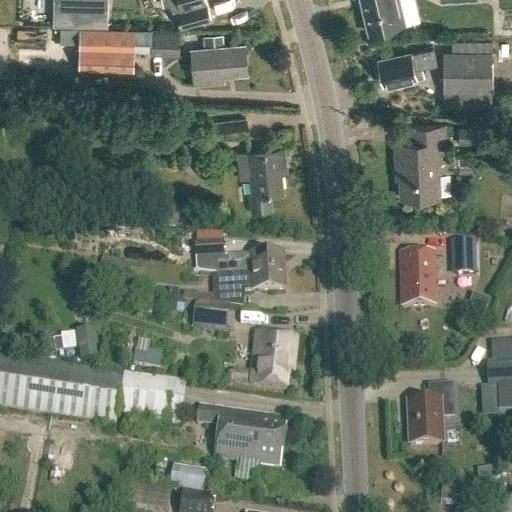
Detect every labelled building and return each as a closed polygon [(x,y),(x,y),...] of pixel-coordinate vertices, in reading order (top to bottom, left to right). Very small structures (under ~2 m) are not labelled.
[(53,0),(53,26),(106,28),(106,0),(53,0)] [(162,0),(164,6),(171,4),(173,11),(175,10),(179,27),(210,19),(204,0),(162,0)] [(404,25),(398,0),(359,0),(367,33),(404,25)] [(406,0),(411,20),(426,17),(422,0),(406,0)] [(178,55),(179,30),(151,30),(82,27),(80,69),(134,70),(135,50),(151,51),(150,54),(178,55)] [(224,82),(223,76),(248,73),(245,45),(191,50),(194,85),(224,82)] [(436,64),(432,49),(410,54),(410,53),(378,60),(379,66),(376,66),(379,78),(382,77),(383,84),(398,81),(399,84),(415,80),(415,78),(424,76),(422,67),(436,64)] [(491,53),(443,53),(443,92),(491,91),(491,53)] [(60,94),(61,69),(18,67),(17,93),(60,94)] [(216,138),(249,135),(247,118),(214,121),(216,138)] [(447,149),(444,149),(443,126),(411,127),(412,142),(395,143),(396,171),(399,171),(400,197),(438,196),(437,171),(448,171),(447,149)] [(281,192),(278,168),(283,167),(280,149),(239,154),(241,166),(238,167),(239,180),(250,178),(252,195),(249,195),(251,213),(269,211),(267,194),(281,192)] [(190,231),(192,209),(162,206),(160,228),(190,231)] [(106,225),(104,237),(128,240),(129,227),(106,225)] [(453,277),(477,276),(476,243),(452,243),(453,277)] [(196,262),(224,260),(223,244),(195,246),(196,262)] [(433,254),(401,254),(402,308),(434,307),(433,254)] [(283,257),(248,259),(227,260),(227,264),(217,264),(217,276),(228,276),(240,276),(240,275),(249,274),(250,276),(284,274),(283,257)] [(104,290),(127,294),(130,268),(107,265),(104,290)] [(244,295),(285,292),(284,274),(250,276),(249,274),(240,275),(240,276),(228,276),(217,276),(219,308),(243,311),(244,295)] [(195,306),(192,327),(226,331),(229,310),(195,306)] [(70,351),(88,347),(85,329),(67,332),(70,351)] [(293,369),(297,340),(256,335),(250,388),(285,392),(288,368),(293,369)] [(0,409),(115,427),(116,420),(122,375),(0,357),(0,409)] [(511,363),(487,365),(489,390),(496,390),(497,416),(511,414),(511,363)] [(246,389),(248,373),(233,371),(231,388),(246,389)] [(410,448),(442,447),(441,421),(454,421),(452,386),(428,387),(429,403),(407,404),(410,448)] [(280,469),(286,428),(287,422),(221,412),(214,460),(280,469)] [(203,495),(206,472),(173,467),(170,490),(203,495)] [(484,499),(496,501),(500,479),(488,477),(484,499)] [(462,482),(452,483),(454,500),(464,499),(462,482)] [(214,511),(216,499),(184,494),(181,511),(214,511)]
